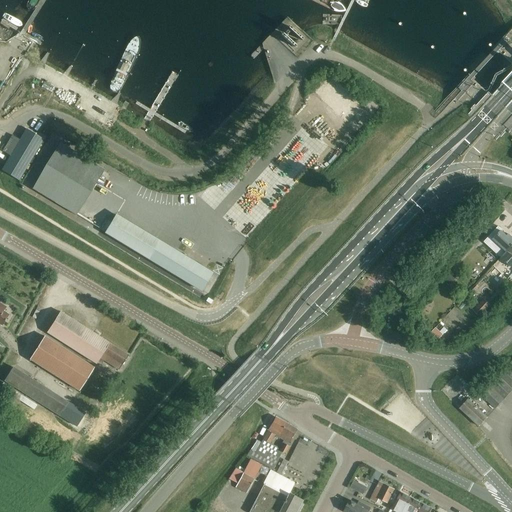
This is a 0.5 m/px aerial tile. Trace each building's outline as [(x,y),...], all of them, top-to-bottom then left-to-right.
[(28,62),(33,56),(26,51),(22,57),(28,62)] [(317,94),(348,123),(362,108),(332,79),(317,94)] [(316,122),(307,129),(316,141),(325,135),(316,122)] [(2,171),(19,181),(43,140),(26,129),(20,140),(12,135),(2,152),(10,156),(2,171)] [(32,189),(76,215),(103,170),(60,144),(32,189)] [(277,198),(283,191),(279,186),(272,194),(277,198)] [(250,217),(260,211),(256,204),(246,209),(250,217)] [(106,234),(201,291),(211,273),(116,216),(106,234)] [(506,252),(511,245),(511,237),(509,235),(507,237),(502,232),(503,231),(498,227),(494,232),(498,235),(493,241),(506,252)] [(480,240),(485,244),(491,238),(486,234),(480,240)] [(451,275),(446,282),(450,286),(456,279),(451,275)] [(486,312),(495,299),(487,294),(479,308),(486,312)] [(3,312),(6,308),(0,303),(0,324),(2,326),(8,315),(3,312)] [(99,358),(119,370),(128,356),(60,313),(47,333),(96,364),(99,358)] [(442,335),(447,332),(442,323),(437,326),(442,335)] [(30,360),(78,391),(93,368),(45,337),(30,360)] [(511,379),(511,370),(508,367),(503,371),(511,379)] [(4,381),(60,416),(68,403),(13,368),(4,381)] [(511,388),(511,379),(503,371),(499,376),(511,388)] [(509,395),(511,391),(511,388),(499,376),(494,381),(509,395)] [(504,400),(509,395),(494,381),(490,386),(504,400)] [(1,387),(11,394),(14,389),(4,383),(1,387)] [(500,404),(504,400),(490,386),(485,391),(500,404)] [(495,409),(500,404),(485,391),(481,396),(495,409)] [(13,397),(34,410),(37,406),(16,392),(13,397)] [(460,408),(479,427),(487,418),(468,399),(460,408)] [(75,425),(80,428),(85,419),(66,410),(62,419),(68,422),(65,427),(73,431),(75,425)] [(279,451),(282,453),(286,455),(291,444),(290,444),(297,430),(276,418),(264,441),(270,444),(274,436),(284,441),(279,450),(279,451)] [(270,444),(264,441),(263,440),(252,459),(273,470),(279,461),(278,460),(282,453),(279,451),(279,450),(270,444)] [(236,488),(247,494),(254,480),(243,474),(236,488)] [(379,499),(388,503),(395,489),(381,482),(372,500),(377,503),(379,499)] [(289,495),(287,497),(264,485),(250,511),(296,511),(298,511),(299,511),(302,506),(301,505),(302,502),(289,495)] [(405,511),(412,498),(401,493),(393,510),(397,511),(405,511)] [(417,511),(422,504),(412,498),(405,511),(417,511)] [(369,511),(371,508),(359,502),(357,505),(356,504),(352,501),(351,502),(350,501),(344,511),(369,511)] [(341,511),(345,505),(339,502),(333,511),(341,511)]
